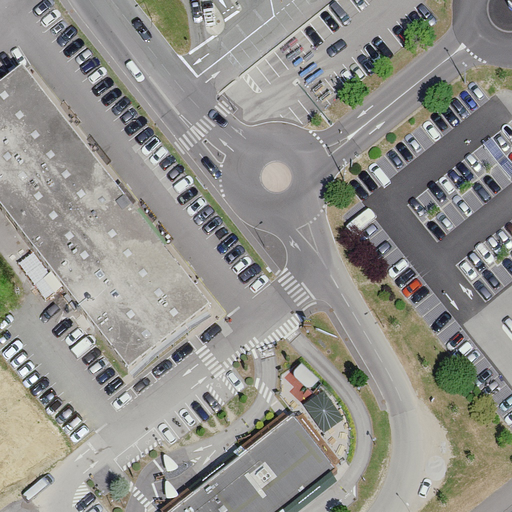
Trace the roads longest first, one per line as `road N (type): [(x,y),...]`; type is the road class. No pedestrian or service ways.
road 1 (unclassified): [(388,511),(407,464),(409,417),(400,391),(371,341),(310,270),(283,218)]
road 2 (unclassified): [(243,153),(167,90),(96,0)]
road 3 (unclassified): [(243,153),(277,137),(310,156),(314,193),(283,218)]
